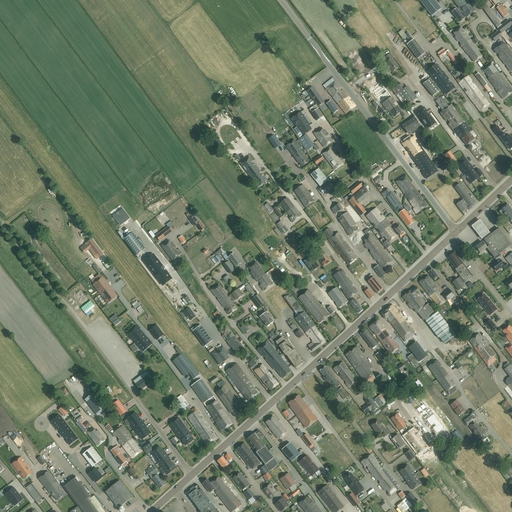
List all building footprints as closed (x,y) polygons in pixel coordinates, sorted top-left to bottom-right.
[(434,0),(418,0),(431,16),(441,9),(434,0)] [(452,0),(459,8),(457,9),(456,8),(452,12),(460,22),(464,19),(460,13),(462,12),(466,18),(475,10),(467,0),(452,0)] [(499,31),(503,28),(485,4),(482,0),(480,0),(478,2),(481,7),(499,31)] [(501,4),(500,2),(495,6),(496,8),(503,18),(509,14),(502,4),(501,4)] [(511,24),(509,20),(503,25),(506,29),(511,24)] [(456,36),(455,37),(468,55),(468,54),(474,62),(482,56),(477,49),(461,27),(454,33),(456,36)] [(407,36),(406,35),(402,29),(398,32),(400,35),(403,39),(407,36)] [(495,42),(502,37),(502,36),(498,31),(491,37),(495,42)] [(424,55),(422,52),(423,51),(415,40),(408,45),(419,59),(424,55)] [(494,50),(496,54),(498,53),(500,55),(499,57),(505,65),(506,64),(507,66),(507,67),(511,73),(511,71),(511,53),(503,43),(494,50)] [(399,67),(393,58),(390,54),(384,58),(387,62),(384,63),(387,66),(392,72),(399,67)] [(511,92),(511,89),(505,81),(501,75),(491,63),(482,69),(489,78),(488,79),(495,88),(496,88),(497,89),(496,90),(503,99),(511,92)] [(446,75),(443,71),(442,71),(436,64),(427,72),(429,74),(436,83),(446,75)] [(475,76),(484,87),(487,85),(487,84),(478,73),(475,76)] [(467,95),(477,88),(474,84),(473,85),(471,82),(471,81),(468,76),(466,78),(463,74),(457,80),(456,80),(459,83),(467,95)] [(436,83),(446,95),(455,88),(451,83),(450,83),(448,81),(449,79),(446,75),(436,83)] [(341,91),(339,88),(340,88),(334,81),(332,78),(323,85),(346,114),(355,107),(356,106),(353,103),(352,102),(351,102),(349,100),(350,99),(348,96),(347,97),(345,94),(346,94),(343,90),(341,91)] [(423,86),(433,98),(440,91),(429,80),(423,86)] [(385,91),(381,86),(373,92),(375,95),(387,111),(388,110),(394,117),(401,112),(398,107),(397,106),(398,105),(386,90),(385,91)] [(415,99),(408,88),(403,92),(400,86),(395,89),(406,106),(415,99)] [(312,87),(307,91),(318,106),(323,102),(312,87)] [(477,88),(467,95),(472,100),(480,111),(489,105),(485,99),(484,99),(482,97),(483,96),(477,88)] [(445,98),(444,96),(442,97),(441,97),(435,101),(442,111),(440,114),(445,121),(447,120),(449,123),(448,124),(457,136),(459,135),(466,145),(474,139),(469,132),(471,131),(451,104),(448,106),(446,103),(448,102),(445,98)] [(334,114),(338,110),(331,100),(326,104),(334,114)] [(431,112),(426,105),(418,111),(429,127),(437,121),(433,116),(432,116),(430,113),(431,112)] [(317,121),(324,116),(318,108),(311,113),(317,121)] [(301,112),(292,118),(303,136),(311,130),(309,128),(310,127),(306,121),(301,112)] [(409,135),(421,127),(414,117),(402,126),(409,135)] [(497,136),(502,132),(497,126),(492,130),(497,136)] [(324,132),(321,128),(313,133),(319,141),(324,148),(333,141),(327,134),(325,131),(324,132)] [(507,137),(504,133),(499,136),(507,147),(510,150),(511,148),(511,138),(509,135),(507,137)] [(281,145),(274,135),(268,139),(275,149),(281,145)] [(306,152),(313,147),(305,136),(298,140),(306,152)] [(294,156),(302,150),(294,140),(287,146),(294,156)] [(334,154),(330,149),(323,154),(335,170),(343,164),(335,153),(334,154)] [(302,150),(294,156),(297,161),(298,161),(302,167),(309,162),(305,156),(302,150)] [(455,158),(450,151),(444,156),(449,162),(455,158)] [(317,165),(324,160),(321,155),(313,160),(317,165)] [(253,161),(249,157),(240,164),(243,167),(246,171),(248,170),(253,175),(251,177),(258,187),(267,181),(263,176),(261,176),(259,174),(261,173),(255,165),(253,166),(251,163),(253,161)] [(466,160),(464,157),(458,162),(460,164),(458,166),(465,175),(473,168),(467,160),(466,160)] [(429,159),(418,166),(420,170),(422,169),(423,171),(422,173),(426,179),(438,171),(429,159)] [(443,171),(448,168),(443,161),(438,164),(443,171)] [(320,187),(328,180),(318,168),(310,175),(320,187)] [(473,168),(465,175),(468,180),(467,180),(470,183),(470,184),(480,177),(483,174),(479,169),(476,172),(476,171),(473,168)] [(411,192),(415,189),(413,186),(412,186),(410,184),(411,183),(406,175),(395,181),(406,197),(412,193),(411,192)] [(352,192),(353,194),(356,192),(363,186),(360,181),(352,187),(349,189),(352,192)] [(328,182),(319,189),(323,194),(332,186),(328,182)] [(459,184),(454,188),(463,199),(456,204),(462,212),(467,209),(468,211),(472,208),(471,206),(474,204),(459,184)] [(305,207),(314,201),(309,194),(310,194),(303,185),(294,191),(300,200),(305,207)] [(475,195),(480,191),(476,185),(473,187),(472,186),(470,188),(475,195)] [(361,216),(366,212),(360,204),(365,199),(370,194),(364,187),(353,196),(354,197),(349,201),(361,216)] [(412,193),(423,209),(427,206),(423,201),(422,201),(420,199),(421,198),(415,189),(411,192),(412,193)] [(396,210),(402,206),(392,192),(386,197),(396,210)] [(416,214),(423,209),(412,193),(406,197),(415,210),(414,210),(416,214)] [(298,212),(287,198),(280,204),(291,217),(289,218),(293,223),(302,215),(299,211),(298,212)] [(350,210),(347,206),(343,201),(331,209),(335,214),(341,210),(344,214),(338,218),(350,236),(358,230),(355,226),(357,225),(351,216),(356,213),(352,208),(350,210)] [(511,209),(508,205),(501,210),(499,212),(502,215),(504,214),(510,222),(510,221),(511,223),(511,209)] [(283,215),(276,206),(273,209),(279,217),(283,215)] [(366,216),(375,227),(385,219),(383,216),(380,217),(378,215),(380,213),(376,208),(366,216)] [(408,226),(413,222),(412,220),(404,209),(399,213),(408,226)] [(192,219),(188,221),(189,222),(183,226),(186,230),(195,225),(192,219)] [(387,240),(389,243),(389,242),(390,242),(396,237),(388,227),(390,225),(385,219),(375,227),(382,235),(383,237),(384,236),(387,240)] [(482,239),(490,233),(480,220),(472,226),(482,239)] [(200,221),(196,225),(201,231),(205,228),(200,221)] [(401,238),(406,234),(397,224),(393,227),(401,238)] [(160,241),(172,232),(168,227),(156,236),(160,241)] [(334,235),(332,232),(329,228),(323,232),(340,255),(341,255),(348,265),(358,257),(354,252),(353,252),(345,242),(344,242),(342,239),(338,233),(334,235)] [(511,245),(498,229),(484,240),(485,241),(483,243),(482,242),(475,247),(480,253),(486,248),(492,255),(493,257),(494,258),(511,245)] [(299,235),(305,238),(308,233),(301,230),(299,235)] [(145,249),(133,233),(123,240),(135,256),(145,249)] [(385,252),(369,234),(363,239),(366,243),(364,245),(368,249),(369,249),(371,251),(370,252),(376,261),(377,260),(378,262),(378,263),(383,269),(392,261),(386,252),(385,252)] [(178,239),(182,245),(186,243),(182,237),(178,239)] [(389,243),(387,240),(386,241),(383,238),(380,241),(383,244),(387,249),(391,245),(389,243)] [(172,244),(169,241),(161,245),(173,260),(181,254),(182,253),(179,249),(177,250),(175,248),(176,247),(173,244),(172,244)] [(456,255),(454,252),(447,257),(456,269),(455,269),(460,277),(452,283),(458,291),(464,286),(463,284),(472,277),(462,264),(465,262),(458,254),(456,255)] [(154,254),(144,261),(158,280),(163,285),(172,279),(166,271),(166,270),(163,266),(154,254)] [(247,263),(253,258),(251,254),(244,258),(247,263)] [(324,266),(331,261),(329,257),(327,258),(325,255),(319,259),(324,266)] [(260,259),(265,266),(269,263),(264,256),(260,259)] [(241,263),(238,259),(236,261),(233,264),(236,267),(239,265),(241,263)] [(492,266),(496,271),(499,269),(499,270),(502,267),(504,269),(508,266),(505,264),(503,265),(499,260),(492,266)] [(235,270),(229,261),(223,265),(230,274),(235,270)] [(266,275),(255,261),(253,263),(250,266),(249,266),(247,267),(248,269),(250,268),(251,271),(251,273),(252,274),(253,273),(254,275),(253,276),(258,282),(259,282),(261,284),(260,286),(264,291),(273,284),(267,276),(266,275)] [(332,271),(339,268),(336,262),(329,266),(332,271)] [(381,278),(386,275),(378,265),(373,269),(381,278)] [(433,279),(437,276),(432,269),(428,272),(433,279)] [(346,275),(342,270),(333,276),(339,284),(340,283),(344,290),(342,291),(348,299),(358,293),(355,288),(353,289),(351,286),(352,284),(351,282),(350,282),(348,278),(347,279),(345,276),(346,275)] [(373,277),(371,274),(366,278),(369,281),(368,282),(377,294),(383,288),(374,277),(373,277)] [(101,294),(110,287),(103,277),(102,278),(99,275),(92,281),(94,284),(93,285),(101,294)] [(433,284),(431,281),(432,281),(428,276),(419,282),(422,286),(424,289),(430,296),(431,297),(438,306),(445,302),(443,299),(444,299),(442,296),(440,296),(438,294),(439,293),(434,284),(433,284)] [(169,300),(178,294),(170,282),(162,287),(169,300)] [(220,286),(212,291),(217,299),(219,298),(221,301),(219,302),(220,303),(227,297),(226,296),(225,297),(223,295),(225,293),(220,286)] [(417,313),(417,312),(426,305),(417,294),(420,291),(416,286),(412,289),(402,297),(407,302),(408,303),(407,304),(411,309),(413,308),(417,313)] [(110,287),(101,294),(108,304),(117,296),(114,292),(113,293),(112,291),(112,290),(110,287)] [(336,304),(339,308),(347,302),(336,287),(328,293),(334,302),(335,301),(337,303),(336,304)] [(227,297),(220,303),(223,306),(222,306),(224,308),(226,310),(225,311),(228,316),(237,310),(232,304),(231,304),(231,303),(236,299),(236,300),(243,295),(238,289),(231,294),(227,297)] [(370,299),(374,296),(369,289),(364,292),(370,299)] [(450,290),(448,289),(444,291),(445,294),(443,296),(447,301),(449,299),(454,305),(457,302),(455,300),(456,300),(454,296),(454,295),(450,290)] [(313,298),(311,295),(312,294),(308,290),(299,298),(319,323),(330,315),(324,309),(323,310),(321,307),(322,306),(314,297),(313,298)] [(304,312),(290,293),(283,298),(298,317),(295,319),(309,338),(310,337),(313,340),(312,341),(313,343),(308,346),(312,351),(326,342),(314,326),(315,325),(305,311),(304,312)] [(484,294),(477,299),(480,303),(480,304),(489,315),(497,309),(489,299),(488,299),(484,294)] [(363,310),(359,306),(360,306),(354,299),(349,303),(355,310),(356,310),(359,313),(363,310)] [(426,305),(417,312),(423,320),(424,320),(426,321),(436,313),(429,303),(426,305)] [(267,327),(273,322),(266,312),(269,310),(265,304),(262,306),(264,310),(262,312),(263,314),(259,317),(267,327)] [(398,314),(396,312),(397,311),(393,305),(386,310),(382,314),(386,319),(387,318),(405,342),(414,334),(409,328),(408,328),(406,326),(407,325),(399,314),(398,314)] [(331,314),(335,311),(331,306),(327,309),(331,314)] [(196,316),(189,308),(182,313),(185,318),(187,316),(190,320),(196,316)] [(222,317),(218,311),(213,315),(217,320),(219,324),(224,321),(222,317)] [(437,312),(436,313),(426,321),(425,321),(438,338),(440,337),(445,344),(456,336),(437,312)] [(390,336),(389,336),(390,335),(384,326),(379,319),(369,327),(381,342),(390,336)] [(293,331),(297,328),(293,324),(294,323),(291,320),(287,322),(290,326),(290,327),(293,331)] [(490,331),(496,326),(495,325),(491,320),(485,324),(490,331)] [(201,325),(193,331),(204,346),(210,342),(212,340),(201,325)] [(135,343),(143,335),(142,334),(142,333),(136,326),(127,334),(135,343)] [(164,335),(156,326),(151,330),(158,339),(164,335)] [(244,348),(226,326),(219,331),(220,333),(221,333),(222,334),(223,335),(222,336),(230,347),(231,346),(233,349),(232,350),(236,354),(244,348)] [(511,329),(509,326),(502,331),(507,337),(506,337),(511,344),(511,343),(511,329)] [(377,344),(366,329),(360,334),(372,349),(377,344)] [(281,339),(277,334),(271,338),(278,348),(279,347),(283,352),(286,356),(286,355),(296,368),(304,362),(295,349),(292,351),(283,337),(281,339)] [(478,353),(488,346),(484,341),(483,341),(481,339),(482,338),(478,334),(470,341),(475,348),(474,348),(478,353)] [(143,335),(135,343),(143,352),(152,343),(145,336),(145,337),(143,335)] [(392,339),(390,336),(381,342),(390,354),(399,347),(393,338),(392,339)] [(265,359),(269,364),(279,356),(267,341),(257,350),(263,357),(264,356),(266,359),(265,359)] [(410,342),(407,344),(410,347),(408,348),(414,356),(418,352),(410,342)] [(219,365),(229,357),(227,355),(228,354),(222,346),(211,354),(219,365)] [(357,346),(345,355),(364,382),(365,381),(368,386),(376,380),(373,376),(373,375),(369,370),(372,367),(364,356),(363,357),(362,355),(362,354),(357,346)] [(454,351),(457,355),(464,349),(462,346),(454,351)] [(490,348),(488,346),(478,353),(488,366),(496,360),(493,356),(495,355),(492,351),(491,352),(489,349),(490,348)] [(189,373),(194,379),(200,375),(183,353),(176,359),(172,361),(184,376),(189,373)] [(382,363),(385,362),(378,353),(376,355),(382,363)] [(418,363),(415,358),(412,354),(407,358),(410,362),(411,361),(414,366),(418,363)] [(289,367),(279,356),(269,364),(274,370),(275,370),(283,378),(291,371),(288,368),(289,367)] [(211,364),(210,364),(207,360),(204,362),(207,366),(208,369),(212,366),(211,364)] [(250,365),(253,368),(259,364),(256,360),(250,365)] [(442,369),(440,367),(441,366),(437,360),(428,367),(447,393),(449,395),(456,390),(454,387),(455,386),(453,382),(452,383),(450,380),(451,379),(443,368),(442,369)] [(344,364),(342,362),(333,369),(337,373),(339,372),(341,375),(340,376),(344,381),(344,380),(346,383),(349,387),(357,381),(347,367),(345,363),(344,364)] [(452,372),(458,367),(455,362),(449,367),(452,372)] [(503,367),(505,369),(504,370),(511,378),(511,377),(511,366),(510,365),(508,363),(503,367)] [(237,364),(226,371),(247,400),(258,393),(237,364)] [(266,369),(263,364),(254,371),(270,391),(278,384),(279,383),(278,381),(277,382),(275,380),(274,380),(272,377),(272,376),(269,372),(268,372),(266,369)] [(338,384),(325,366),(319,371),(324,377),(323,378),(326,382),(327,381),(332,388),(337,385),(338,386),(340,385),(338,384)] [(154,380),(147,371),(145,373),(144,373),(133,381),(135,384),(140,390),(154,380)] [(228,376),(226,377),(234,387),(235,386),(228,376)] [(221,431),(232,424),(224,411),(204,383),(201,379),(196,382),(191,386),(194,389),(207,408),(217,423),(216,424),(221,431)] [(229,392),(224,386),(226,384),(222,380),(217,384),(220,389),(216,392),(230,413),(232,412),(236,417),(243,412),(242,411),(243,410),(241,407),(239,407),(236,404),(237,402),(230,392),(229,392)] [(348,396),(342,387),(338,391),(344,399),(347,397),(349,400),(351,398),(349,396),(348,396)] [(97,415),(107,408),(94,392),(85,400),(97,415)] [(297,416),(308,407),(305,402),(303,403),(301,399),(298,395),(288,403),(291,407),(290,407),(297,416)] [(370,397),(365,401),(373,411),(378,407),(370,397)] [(184,398),(175,402),(180,412),(189,407),(184,398)] [(119,414),(124,410),(118,401),(112,405),(119,414)] [(424,404),(416,411),(419,416),(422,414),(425,417),(424,418),(425,421),(434,414),(430,409),(429,410),(424,404)] [(461,405),(455,410),(459,415),(465,411),(461,405)] [(202,418),(200,416),(201,415),(195,407),(192,409),(188,412),(190,415),(188,417),(203,439),(202,439),(206,445),(216,438),(213,433),(212,433),(210,430),(211,430),(203,418),(202,418)] [(308,407),(297,416),(306,428),(317,419),(308,407)] [(468,426),(475,421),(472,418),(476,416),(473,412),(470,415),(464,420),(464,421),(463,421),(465,424),(466,424),(468,426)] [(136,413),(127,419),(130,424),(134,430),(143,423),(141,419),(140,420),(138,417),(139,417),(136,413)] [(79,414),(74,417),(77,422),(82,418),(79,414)] [(401,418),(397,414),(391,419),(397,426),(396,427),(402,434),(409,428),(403,421),(402,421),(403,420),(402,418),(401,418)] [(434,414),(425,421),(430,427),(432,426),(434,429),(433,430),(437,436),(438,435),(445,430),(434,414)] [(59,430),(61,432),(60,433),(64,438),(65,437),(68,440),(67,441),(70,445),(78,439),(59,415),(54,419),(56,422),(54,425),(58,430),(59,430)] [(279,423),(273,416),(266,422),(269,427),(279,439),(287,432),(282,427),(282,426),(279,423)] [(193,440),(190,436),(191,435),(179,418),(169,425),(178,437),(179,436),(181,439),(185,446),(193,440)] [(385,430),(378,421),(371,426),(376,431),(375,432),(378,435),(381,433),(384,437),(389,433),(386,429),(385,430)] [(80,422),(77,423),(83,434),(86,432),(80,422)] [(476,426),(474,422),(469,426),(476,436),(477,435),(481,440),(484,437),(482,435),(484,434),(484,433),(484,432),(484,431),(483,430),(482,430),(478,425),(476,426)] [(143,423),(134,430),(142,440),(151,433),(148,429),(147,430),(145,427),(146,427),(143,423)] [(122,446),(132,439),(122,427),(121,428),(119,425),(113,431),(114,433),(113,434),(115,437),(117,437),(119,439),(118,441),(122,446)] [(96,431),(92,427),(87,432),(98,446),(105,440),(102,436),(101,436),(100,434),(100,433),(98,430),(96,431)] [(273,447),(259,430),(255,433),(247,439),(257,452),(256,453),(265,465),(264,465),(269,472),(279,464),(268,451),(273,447)] [(413,431),(404,437),(416,452),(420,449),(421,451),(426,447),(418,437),(417,434),(416,435),(413,431)] [(309,448),(314,444),(306,434),(301,438),(309,448)] [(405,444),(398,434),(393,438),(391,440),(398,450),(401,448),(400,448),(405,444)] [(132,439),(122,446),(132,458),(141,451),(134,443),(132,439)] [(484,452),(489,449),(486,445),(482,439),(479,442),(483,447),(482,448),(484,452)] [(149,441),(142,446),(148,454),(151,453),(154,450),(151,447),(152,446),(149,441)] [(252,470),(260,464),(244,443),(236,450),(249,467),(250,466),(252,470)] [(291,462),(300,455),(290,443),(282,450),(291,462)] [(367,445),(363,448),(368,454),(372,452),(367,445)] [(158,463),(168,456),(164,451),(163,452),(159,446),(154,450),(151,453),(157,461),(158,463)] [(93,467),(102,459),(92,447),(83,454),(93,467)] [(435,457),(439,455),(434,447),(430,449),(435,457)] [(111,451),(115,457),(120,453),(117,450),(115,448),(111,451)] [(410,461),(415,457),(410,450),(405,453),(410,461)] [(126,460),(120,453),(115,457),(121,464),(124,468),(129,464),(126,461),(126,460)] [(230,463),(229,461),(232,458),(229,453),(225,456),(228,460),(226,461),(223,457),(217,461),(223,469),(228,465),(228,464),(230,463)] [(382,469),(371,454),(361,462),(365,467),(367,466),(368,468),(368,469),(377,480),(378,480),(380,482),(379,483),(385,491),(387,490),(389,493),(387,494),(389,497),(391,495),(400,488),(384,467),(382,469)] [(319,470),(307,455),(299,462),(303,467),(304,467),(309,473),(307,475),(309,478),(315,473),(317,476),(321,472),(319,470)] [(37,459),(42,465),(46,463),(41,456),(37,459)] [(158,463),(158,464),(159,466),(160,466),(162,468),(165,473),(167,475),(176,468),(168,456),(158,463)] [(24,463),(22,461),(23,460),(21,457),(11,464),(21,476),(22,475),(25,479),(33,473),(30,469),(25,462),(24,463)] [(62,461),(56,466),(65,478),(71,474),(62,461)] [(406,481),(415,475),(407,465),(399,471),(406,481)] [(160,489),(165,484),(157,474),(159,473),(153,466),(146,471),(160,489)] [(264,475),(268,471),(264,466),(259,469),(264,475)] [(103,477),(101,475),(104,473),(100,469),(97,471),(96,468),(89,474),(96,482),(103,477)] [(132,477),(136,474),(131,468),(128,471),(132,477)] [(65,494),(60,489),(62,488),(48,471),(38,479),(50,494),(51,493),(57,500),(65,494)] [(266,481),(272,477),(268,472),(263,476),(266,481)] [(245,479),(240,473),(233,478),(242,490),(247,487),(250,484),(245,479)] [(298,489),(297,487),(295,484),(296,483),(288,473),(280,479),(287,490),(289,488),(291,491),(292,492),(298,489)] [(351,473),(344,478),(347,482),(347,483),(355,494),(363,488),(357,480),(356,480),(351,473)] [(415,475),(406,481),(408,483),(410,485),(410,486),(412,489),(421,483),(415,475)] [(75,476),(63,486),(82,511),(98,511),(89,499),(91,497),(75,476)] [(231,511),(241,505),(219,477),(210,483),(212,485),(211,486),(214,490),(215,489),(217,491),(216,492),(230,511),(231,511)] [(210,483),(207,479),(202,483),(210,493),(214,490),(211,486),(212,485),(210,483)] [(0,480),(0,489),(1,491),(4,488),(6,490),(10,487),(4,480),(1,482),(0,480)] [(118,508),(132,497),(120,481),(105,492),(118,508)] [(37,503),(43,498),(31,483),(25,488),(37,503)] [(210,500),(208,498),(198,484),(187,493),(200,511),(198,511),(218,511),(214,507),(216,505),(212,499),(210,500)] [(271,499),(278,493),(270,484),(263,490),(271,499)] [(333,511),(336,511),(343,507),(336,497),(327,485),(318,492),(333,511)] [(19,496),(18,494),(14,488),(6,495),(15,507),(23,500),(20,495),(19,496)] [(244,492),(244,493),(249,500),(254,496),(249,489),(244,492)] [(418,500),(411,492),(406,497),(413,505),(418,500)] [(347,497),(355,507),(360,503),(352,493),(347,497)] [(305,511),(317,511),(319,510),(309,498),(310,497),(309,495),(298,504),(303,510),(305,511)] [(275,504),(281,511),(288,505),(282,498),(275,504)] [(405,498),(402,502),(409,508),(412,505),(405,498)]
